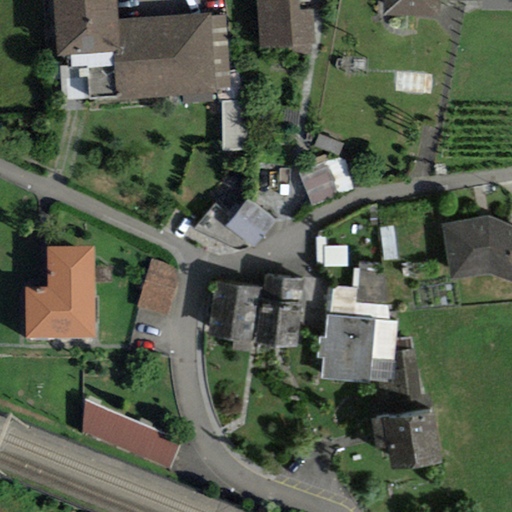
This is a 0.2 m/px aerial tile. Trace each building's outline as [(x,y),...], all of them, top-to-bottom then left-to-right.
[(211,14),(116,20),(115,0),(53,0),(57,55),(87,53),(90,99),(117,96),(117,100),(216,94),(216,90),(211,17),(211,14)] [(256,0),(259,49),(312,47),(309,0),(256,0)] [(439,18),(439,0),(383,0),(383,17),(439,18)] [(511,0),(482,0),(482,11),(511,11),(511,0)] [(225,16),(211,17),(216,90),(230,89),(225,16)] [(247,150),(246,102),(221,102),(221,150),(247,150)] [(343,143),(319,134),(314,147),(338,156),(343,143)] [(341,158),(299,174),(310,205),(352,189),(341,158)] [(254,248),(277,222),(249,198),(226,225),(254,248)] [(511,282),(511,226),(488,216),(442,225),(449,281),(486,274),(511,282)] [(394,226),(380,227),(384,259),(398,258),(394,226)] [(347,267),(347,246),(326,246),(325,238),(315,238),(317,263),(323,263),(323,267),(347,267)] [(46,247),(47,289),(24,289),(25,338),(47,338),(94,338),(94,246),(46,247)] [(151,259),(137,307),(169,317),(178,283),(172,266),(151,259)] [(387,321),(392,265),(359,262),(358,268),(354,267),(352,289),(331,288),(329,316),(387,321)] [(299,348),(306,279),(265,275),(258,344),(299,348)] [(208,337),(251,344),(260,289),(216,283),(208,337)] [(396,341),(397,322),(387,321),(329,316),(325,338),(319,338),(317,357),(323,357),(321,378),(378,384),(382,403),(419,397),(411,340),(396,341)] [(82,433),(170,469),(181,441),(85,401),(82,433)] [(442,463),(434,413),(373,422),(377,452),(387,450),(390,471),(442,463)]
